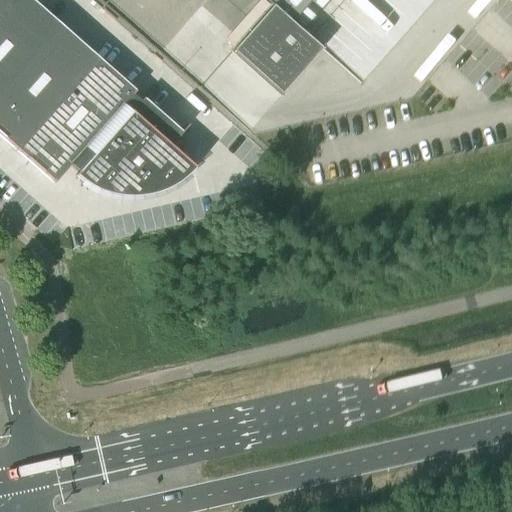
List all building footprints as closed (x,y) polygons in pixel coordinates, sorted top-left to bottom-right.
[(0,0),(0,17),(15,0),(0,0)] [(31,0),(15,0),(0,17),(0,93),(60,26),(31,0)] [(264,0),(272,6),(272,7),(232,52),(281,96),(322,50),(320,48),(319,47),(294,25),(292,23),(312,0),(264,0)] [(60,26),(0,93),(0,135),(17,151),(98,59),(60,26)] [(135,92),(98,59),(17,151),(55,184),(74,162),(132,96),(135,92)] [(140,102),(132,96),(74,162),(81,169),(77,173),(85,179),(91,183),(97,186),(103,189),(109,191),(116,192),(123,193),(129,194),(136,194),(143,193),(149,192),(156,190),(162,187),(168,185),(174,181),(180,177),(185,173),(192,166),(170,147),(182,133),(143,99),(140,102)]
